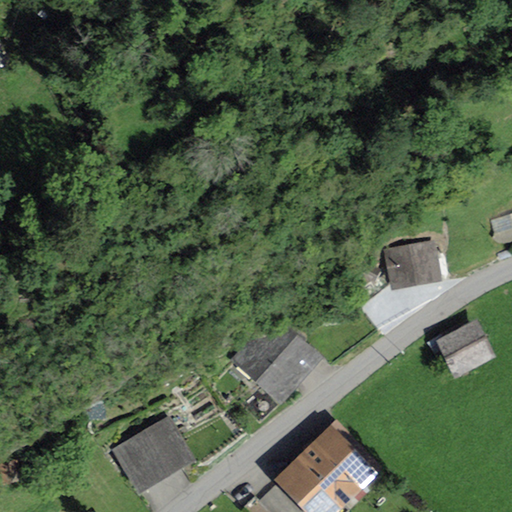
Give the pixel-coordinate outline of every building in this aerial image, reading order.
[(511,237),(511,214),(491,221),(497,242),(511,237)] [(392,291),(443,281),(435,239),(385,249),(392,291)] [(283,320),(266,338),(257,330),(230,360),(281,405),(324,357),(283,320)] [(455,378),(497,357),(478,320),(437,341),(455,378)] [(139,495),(196,463),(169,416),(112,448),(139,495)] [(303,511),(339,511),(384,469),(336,420),(273,481),(303,511)] [(23,480),(17,459),(0,463),(0,470),(3,485),(23,480)]
